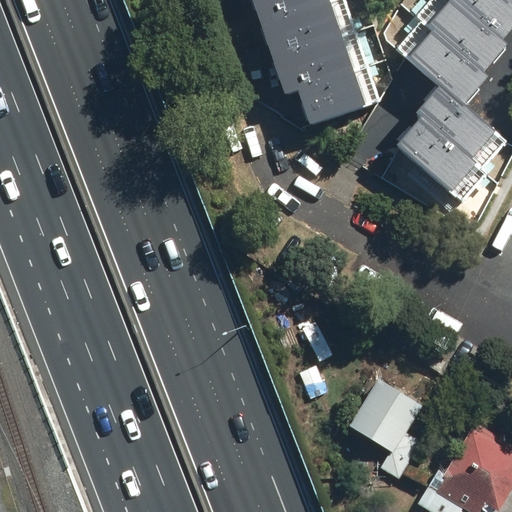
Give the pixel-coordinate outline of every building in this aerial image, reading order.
[(328,0),(256,0),(289,91),(302,87),(315,124),(366,106),(328,0)] [(511,0),(457,0),(433,27),(438,32),(415,58),(446,86),(421,114),(426,119),(400,148),(449,191),(475,162),(470,158),(494,130),(463,103),(488,75),(483,70),(507,43),(502,38),(511,26),(511,0)] [(354,303),(325,286),(313,308),(342,324),(354,303)] [(420,404),(378,378),(349,425),(391,451),(420,404)] [(497,445),(471,430),(434,493),(428,489),(418,505),(429,511),(458,511),(462,508),(469,511),(477,511),(484,501),(496,509),(511,481),(511,446),(500,440),(497,445)]
